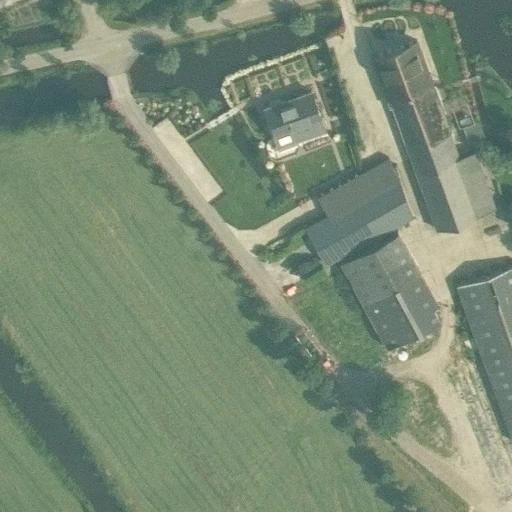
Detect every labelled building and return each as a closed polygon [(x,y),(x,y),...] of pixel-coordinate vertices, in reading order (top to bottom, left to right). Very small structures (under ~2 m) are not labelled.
[(435,228),(493,208),(487,194),(472,152),(458,157),(416,41),(374,56),(423,193),(435,228)] [(324,128),(311,92),(281,102),(279,100),(270,104),(270,106),(265,108),(279,149),(296,143),(295,139),(324,128)] [(318,196),(327,213),(304,226),(326,264),(413,215),(388,156),(318,196)] [(437,304),(398,230),(340,261),(386,347),(440,318),(434,306),(437,304)] [(511,442),(511,265),(455,285),(511,443),(511,442)]
